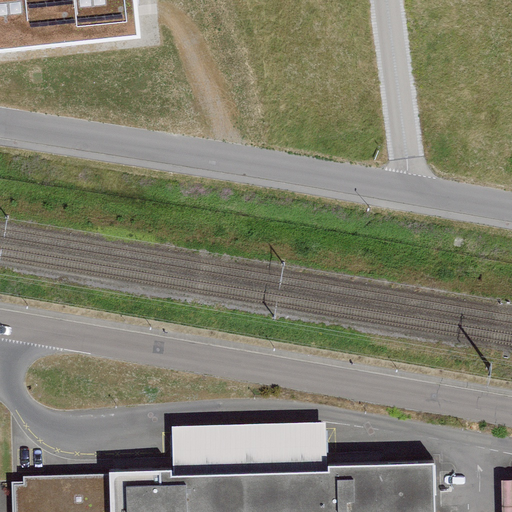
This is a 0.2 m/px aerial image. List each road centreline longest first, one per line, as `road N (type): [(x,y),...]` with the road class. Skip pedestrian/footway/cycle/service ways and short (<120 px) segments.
road 1 (unclassified): [(0,324),(511,413)]
road 2 (unclassified): [(0,122),(511,209)]
